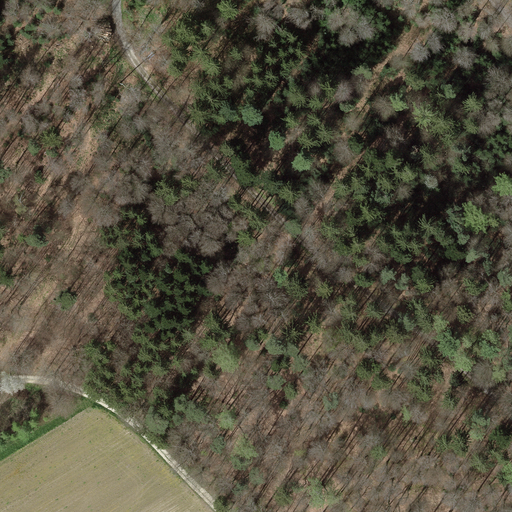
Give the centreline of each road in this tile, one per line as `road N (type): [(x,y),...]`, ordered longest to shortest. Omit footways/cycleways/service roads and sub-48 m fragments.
road 1 (track): [(511,413),(302,242),(215,156),(134,67),(114,28),(115,0)]
road 2 (track): [(0,382),(61,386),(95,398),(135,425),(222,511)]
